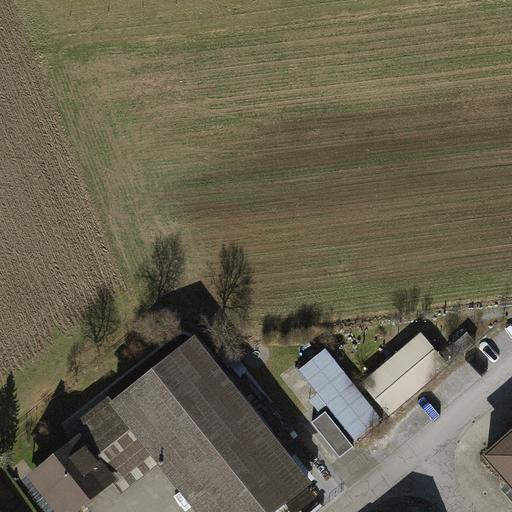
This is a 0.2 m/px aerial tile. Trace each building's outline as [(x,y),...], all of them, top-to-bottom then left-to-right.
[(362,384),(390,418),(452,368),(422,332),(362,384)] [(195,511),(285,511),(314,491),(200,337),(71,431),(79,441),(57,457),(91,503),(111,488),(120,499),(163,467),(195,511)] [(327,349),(299,371),(318,395),(310,401),(319,412),(327,407),(356,441),(382,420),(327,349)] [(252,377),(242,385),(264,412),(274,404),(252,377)] [(354,447),(326,412),(312,423),(340,458),(354,447)] [(511,426),(474,459),(511,501),(511,426)]
